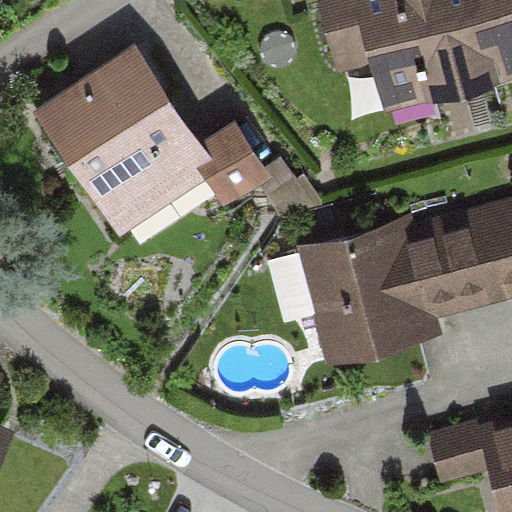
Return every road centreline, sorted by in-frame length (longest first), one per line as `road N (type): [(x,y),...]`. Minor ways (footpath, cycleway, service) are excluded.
road 1 (residential): [(0,301),(136,415),(310,511)]
road 2 (residential): [(0,68),(104,0)]
